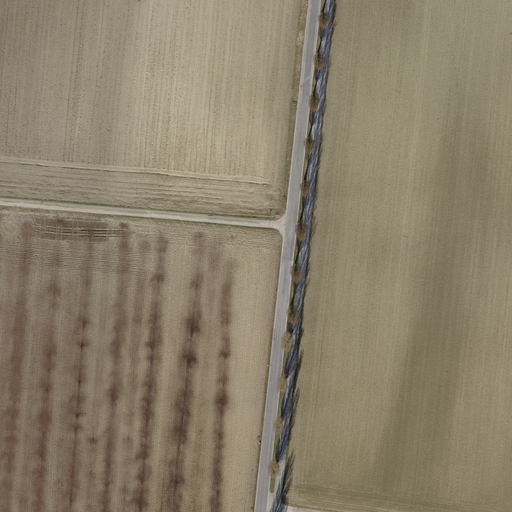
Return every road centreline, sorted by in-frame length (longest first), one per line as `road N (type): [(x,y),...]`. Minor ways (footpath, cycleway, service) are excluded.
road 1 (tertiary): [(261,511),(315,0)]
road 2 (track): [(0,201),(291,225)]
